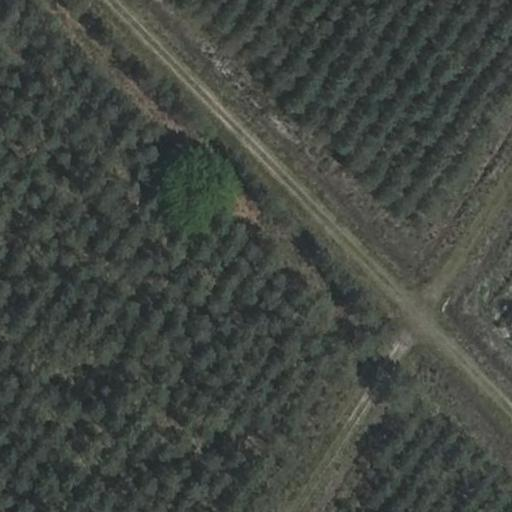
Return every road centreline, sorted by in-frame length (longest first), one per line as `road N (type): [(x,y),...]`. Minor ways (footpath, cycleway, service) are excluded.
road 1 (track): [(122,0),(511,401)]
road 2 (track): [(290,511),(511,168)]
